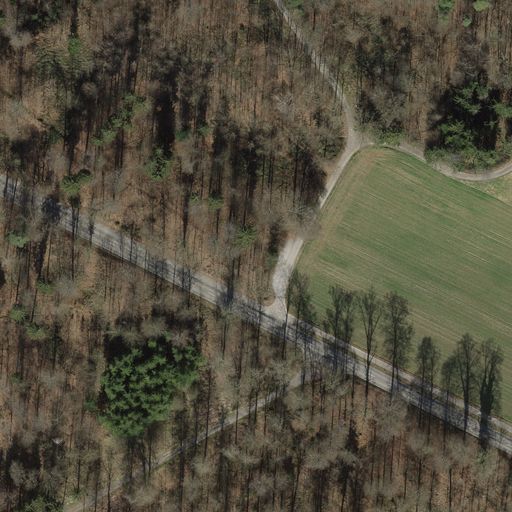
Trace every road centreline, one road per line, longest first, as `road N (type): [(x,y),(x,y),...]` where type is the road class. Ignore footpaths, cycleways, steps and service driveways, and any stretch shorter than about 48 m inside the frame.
road 1 (tertiary): [(511,447),(0,188)]
road 2 (track): [(325,351),(316,370),(69,511)]
road 3 (track): [(276,326),(299,240),(358,143)]
road 4 (track): [(358,143),(344,99),(278,0)]
road 5 (track): [(358,143),(406,145),(458,175),(511,165)]
